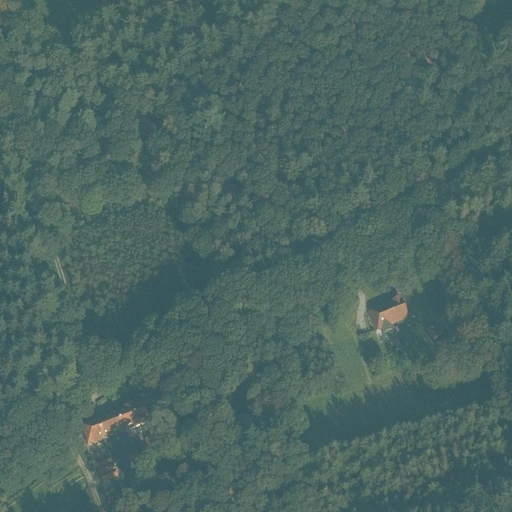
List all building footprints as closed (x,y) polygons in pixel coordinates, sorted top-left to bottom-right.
[(386,306),(388,310),(389,311),(390,310),(391,312),(386,314),(391,326),(391,325),(408,319),(400,300),(386,306)] [(386,306),(369,313),(377,331),(381,330),(383,335),(393,330),(391,325),(391,326),(386,314),(391,312),(390,310),(389,311),(388,310),(386,306)] [(434,327),(426,331),(432,341),(440,337),(434,327)] [(378,353),(380,359),(375,361),(378,368),(401,358),(395,343),(392,344),(393,346),(378,353)] [(144,402),(134,406),(136,412),(134,413),(137,420),(136,420),(137,422),(135,423),(137,427),(160,418),(157,410),(148,414),(144,402)] [(134,406),(116,413),(124,432),(137,427),(135,423),(137,422),(136,420),(137,420),(134,413),(136,412),(134,406)] [(108,428),(100,431),(103,440),(124,432),(116,413),(104,418),(108,428)] [(173,413),(162,417),(168,432),(179,427),(173,413)] [(81,426),(89,446),(103,440),(100,431),(108,428),(104,418),(81,426)] [(153,438),(145,441),(148,450),(156,448),(153,438)] [(139,453),(133,456),(138,470),(145,467),(139,453)] [(113,465),(97,471),(100,478),(116,471),(113,465)] [(116,471),(100,478),(102,484),(118,478),(116,471)] [(121,508),(127,502),(123,498),(117,504),(121,508)]
